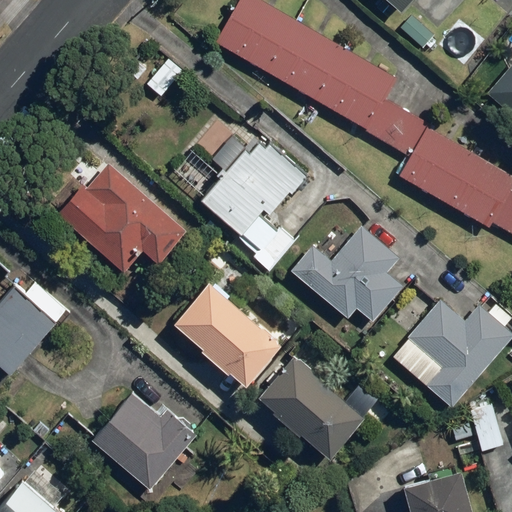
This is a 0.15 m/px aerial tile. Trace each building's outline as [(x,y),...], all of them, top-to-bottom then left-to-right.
[(258,0),(239,0),(211,45),(405,156),(395,173),(489,227),(491,224),(511,236),(511,194),(505,191),(511,179),(511,174),(382,100),(394,78),(258,0)] [(373,0),(392,16),(406,0),(373,0)] [(511,61),(483,94),(511,120),(511,61)] [(222,172),(195,205),(272,265),(290,241),(264,220),(284,195),(287,197),(302,179),(263,149),(260,152),(253,146),(246,155),(229,141),(211,164),(222,172)] [(115,274),(136,253),(151,264),(180,235),(106,162),(82,187),(81,186),(54,214),(115,274)] [(307,244),(285,271),(341,323),(353,310),(368,323),(400,284),(385,272),(396,259),(356,225),(326,260),(307,244)] [(0,370),(10,377),(66,308),(32,282),(19,298),(5,287),(0,292),(0,370)] [(203,284),(165,327),(232,388),(271,346),(203,284)] [(434,301),(388,359),(447,408),(508,334),(474,306),(460,322),(434,301)] [(341,401),(286,357),(251,401),(328,461),(377,399),(356,382),(341,401)] [(129,389),(88,441),(148,495),(200,430),(167,404),(160,414),(129,389)] [(489,399),(465,406),(477,451),(501,445),(489,399)] [(37,463),(0,499),(0,511),(51,511),(69,494),(37,463)] [(465,511),(455,472),(391,488),(396,511),(465,511)]
